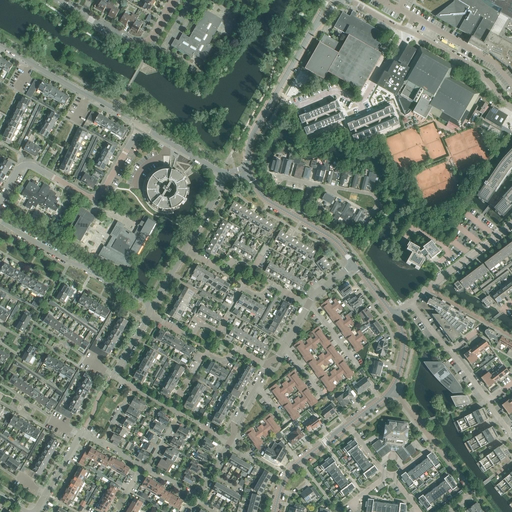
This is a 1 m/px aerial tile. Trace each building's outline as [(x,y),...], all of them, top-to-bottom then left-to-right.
[(100,2),(98,1),(94,7),(103,12),(104,9),(107,11),(108,9),(112,2),(109,1),(106,0),(105,2),(101,0),(100,2)] [(489,53),(506,68),(508,66),(511,70),(511,44),(489,32),(500,14),(511,21),(511,0),(452,0),(453,2),(435,16),(435,17),(455,28),(457,29),(470,36),(471,37),(467,43),(483,52),(488,55),(489,53)] [(108,9),(107,11),(110,12),(108,15),(114,19),(119,10),(113,7),(115,4),(112,2),(108,9)] [(150,10),(152,7),(144,2),(143,2),(142,4),(143,5),(141,8),(150,13),(151,11),(150,10)] [(192,58),(194,55),(204,61),(212,46),(209,45),(223,20),(205,10),(189,38),(182,34),(178,41),(175,39),(171,46),(192,58)] [(127,22),(130,24),(131,22),(135,15),(132,14),(126,11),(124,13),(119,22),(126,25),(127,22)] [(332,74),(361,91),(382,54),(378,52),(380,48),(380,49),(382,47),(381,46),(382,45),(375,41),(380,31),(350,15),(349,16),(342,12),(334,27),(345,34),(345,33),(348,36),(343,45),(324,34),(305,69),(327,82),(332,74)] [(135,15),(131,22),(130,24),(133,25),(131,28),(137,32),(142,23),(136,20),(138,17),(135,15)] [(416,50),(407,45),(398,61),(397,62),(400,64),(399,66),(394,63),(387,76),(385,75),(384,74),(381,78),(376,88),(376,89),(388,96),(391,97),(394,98),(395,95),(396,93),(397,94),(398,95),(399,96),(399,97),(399,98),(405,115),(409,113),(410,112),(410,111),(411,110),(412,109),(416,107),(412,112),(425,119),(430,110),(431,110),(433,111),(446,119),(448,120),(459,126),(475,98),(477,94),(448,78),(454,69),(420,49),(417,53),(415,52),(416,50)] [(13,65),(2,59),(0,62),(0,68),(9,73),(13,65)] [(39,88),(38,90),(43,93),(48,85),(48,84),(45,82),(45,83),(42,82),(41,83),(40,82),(38,85),(37,87),(39,88)] [(48,97),(49,96),(53,88),(54,87),(50,85),(50,86),(48,85),(43,93),(42,94),(48,97)] [(53,88),(49,96),(54,99),(59,91),(59,90),(56,88),(55,89),(53,88)] [(59,91),(54,99),(60,102),(64,94),(59,91)] [(65,105),(70,98),(64,94),(60,102),(65,105)] [(31,101),(22,96),(19,102),(27,106),(29,103),(30,104),(31,101)] [(306,114),(299,117),(302,124),(306,122),(336,109),(336,110),(340,108),(337,101),(330,104),(306,114)] [(481,101),(478,107),(475,106),(473,110),(472,112),(467,120),(469,122),(475,113),(476,111),(482,114),(487,105),(481,101)] [(27,106),(19,102),(16,108),(25,112),(27,106)] [(354,121),(347,124),(350,131),(354,130),(353,129),(390,114),(390,115),(394,113),(391,106),(384,109),(354,122),(354,121)] [(507,116),(492,107),(485,119),(499,128),(507,116)] [(25,112),(16,108),(14,114),(22,118),(25,112)] [(59,116),(51,111),(48,117),(56,121),(59,116)] [(308,127),(304,128),(307,136),(314,133),(313,132),(338,122),(338,123),(345,120),(342,113),(338,114),(338,115),(308,127)] [(22,118),(14,114),(11,119),(19,123),(22,118)] [(94,122),(100,125),(104,117),(99,114),(94,122)] [(53,127),(56,121),(48,117),(45,122),(53,127)] [(105,130),(105,128),(110,120),(104,117),(100,125),(103,127),(102,128),(105,130)] [(356,135),(352,136),(355,143),(362,140),(361,140),(392,127),(392,128),(399,125),(396,118),(392,119),(392,120),(356,135)] [(16,129),(19,123),(11,119),(8,125),(16,129)] [(110,120),(105,128),(111,132),(115,124),(110,120)] [(50,132),(53,127),(45,122),(42,128),(50,132)] [(111,132),(116,135),(121,126),(118,124),(117,125),(115,124),(111,132)] [(8,125),(6,131),(14,135),(16,129),(8,125)] [(121,126),(116,135),(124,139),(128,131),(126,130),(127,129),(123,127),(123,128),(121,127),(122,126),(121,126)] [(47,138),(50,132),(42,128),(39,133),(47,138)] [(76,135),(84,139),(85,136),(87,137),(89,132),(85,130),(84,132),(78,129),(76,135)] [(14,135),(6,131),(1,140),(9,144),(14,135)] [(84,139),(76,135),(73,140),(81,144),(84,139)] [(117,147),(111,143),(112,142),(107,139),(105,141),(117,147)] [(73,140),(70,146),(79,150),(81,144),(73,140)] [(29,141),(24,149),(24,150),(30,153),(30,152),(35,144),(29,141)] [(41,148),(35,144),(30,152),(36,156),(41,148)] [(103,148),(105,149),(113,154),(116,148),(108,144),(106,147),(104,146),(103,148)] [(76,156),(79,150),(70,146),(68,152),(76,156)] [(113,154),(105,149),(102,155),(110,159),(113,154)] [(495,189),(496,189),(507,172),(511,165),(511,149),(505,158),(499,166),(487,183),(485,182),(483,184),(484,185),(477,196),(487,203),(494,191),(495,189)] [(73,161),(76,156),(68,152),(65,158),(73,161)] [(99,160),(106,165),(110,159),(102,155),(99,160)] [(70,167),(73,161),(65,158),(62,163),(70,167)] [(0,164),(1,165),(9,169),(12,163),(4,159),(2,163),(1,162),(0,164)] [(99,160),(95,166),(103,170),(106,165),(99,160)] [(83,174),(86,169),(88,163),(85,162),(83,168),(80,175),(84,177),(81,181),(87,185),(91,177),(85,174),(85,175),(83,174)] [(68,173),(70,167),(62,163),(60,169),(68,173)] [(0,171),(6,174),(9,169),(1,165),(0,166),(0,171)] [(143,188),(143,190),(143,194),(144,198),(146,202),(149,206),(152,209),(156,211),(159,213),(163,214),(166,214),(170,214),(172,214),(173,213),(172,209),(174,209),(175,208),(176,208),(179,206),(182,203),(184,200),(186,196),(187,192),(187,189),(186,185),(190,184),(189,180),(187,177),(185,173),(182,171),(178,168),(174,167),(170,166),(168,165),(165,166),(163,166),(158,167),(154,169),(150,172),(147,176),(145,180),(143,185),(143,186),(143,188)] [(300,179),(304,166),(297,165),(293,177),(300,179)] [(305,167),(302,178),(308,180),(311,169),(305,167)] [(336,185),(339,173),(329,171),(326,183),(336,185)] [(369,173),(368,177),(369,177),(368,180),(371,181),(371,182),(374,183),(376,174),(369,173)] [(97,181),(91,177),(87,185),(93,188),(97,181)] [(29,182),(21,195),(29,200),(24,207),(30,210),(32,206),(36,208),(39,202),(41,204),(40,206),(47,210),(48,208),(56,212),(59,207),(56,205),(58,201),(56,200),(58,198),(55,196),(56,194),(49,190),(51,188),(44,184),(41,189),(39,187),(37,186),(38,183),(33,180),(32,183),(29,182)] [(503,198),(494,208),(503,216),(511,207),(511,206),(511,188),(505,197),(503,199),(503,198)] [(234,202),(229,210),(234,213),(239,205),(234,202)] [(234,213),(239,216),(244,208),(239,205),(234,213)] [(69,236),(80,242),(91,224),(96,217),(80,208),(70,226),(74,228),(69,236)] [(249,211),(244,208),(239,216),(244,219),(249,211)] [(244,219),(249,222),(254,213),(249,211),(244,219)] [(249,222),(254,225),(259,216),(254,213),(249,222)] [(120,265),(129,270),(133,262),(131,261),(134,255),(137,256),(156,223),(144,216),(134,234),(123,228),(125,226),(118,222),(110,235),(112,237),(106,247),(104,246),(99,255),(119,266),(120,265)] [(264,219),(259,216),(254,225),(259,228),(264,219)] [(341,221),(341,222),(343,224),(346,225),(347,226),(349,222),(350,223),(351,220),(346,218),(345,220),(344,222),(341,221)] [(259,228),(265,231),(269,222),(264,219),(259,228)] [(232,225),(223,220),(220,226),(229,231),(232,225)] [(269,222),(265,231),(270,234),(275,225),(269,222)] [(229,231),(220,226),(217,231),(226,236),(229,231)] [(226,236),(217,231),(214,236),(223,241),(226,236)] [(275,240),(280,243),(285,234),(280,231),(275,240)] [(290,237),(285,234),(280,243),(285,246),(290,237)] [(214,236),(211,241),(220,246),(223,241),(214,236)] [(285,246),(291,249),(295,240),(290,237),(285,246)] [(231,249),(236,252),(241,243),(236,240),(231,249)] [(301,243),(295,240),(291,249),(296,251),(301,243)] [(217,251),(220,246),(211,241),(208,246),(217,251)] [(434,257),(439,253),(431,241),(423,248),(424,250),(421,253),(420,252),(418,250),(419,248),(410,243),(406,250),(412,253),(407,262),(419,269),(424,259),(425,259),(427,260),(429,259),(428,257),(429,256),(432,258),(433,256),(434,257)] [(465,254),(470,247),(466,244),(464,246),(461,244),(457,242),(454,246),(465,254)] [(241,243),(236,252),(241,255),(246,246),(241,243)] [(301,254),(306,246),(301,243),(296,251),(301,254)] [(214,256),(217,251),(208,246),(205,251),(214,256)] [(241,255),(246,258),(251,249),(246,246),(241,255)] [(306,246),(301,254),(306,257),(311,249),(306,246)] [(511,253),(507,246),(502,249),(507,256),(511,253)] [(257,252),(251,249),(246,258),(252,261),(257,252)] [(311,249),(306,257),(313,261),(314,259),(312,258),(316,251),(311,249)] [(502,249),(498,253),(503,260),(507,256),(502,249)] [(498,263),(503,260),(498,253),(493,256),(498,263)] [(493,256),(489,260),(494,267),(498,263),(493,256)] [(328,262),(324,257),(316,263),(320,268),(328,262)] [(494,267),(489,260),(484,263),(489,270),(494,267)] [(268,265),(265,271),(270,274),(275,265),(268,261),(267,264),(268,265)] [(331,266),(328,262),(320,268),(323,272),(331,266)] [(0,266),(0,271),(5,274),(10,266),(4,263),(4,264),(2,263),(0,266)] [(280,268),(275,265),(270,274),(275,277),(280,268)] [(482,265),(478,268),(483,275),(487,271),(482,265)] [(11,277),(15,270),(10,266),(5,274),(11,277)] [(202,269),(197,266),(191,276),(196,278),(202,269)] [(285,271),(280,268),(275,277),(280,280),(285,271)] [(478,278),(483,275),(478,268),(473,272),(478,278)] [(207,271),(202,269),(196,278),(201,281),(207,271)] [(15,270),(11,277),(16,281),(21,273),(15,270)] [(201,281),(206,284),(211,274),(207,271),(201,281)] [(290,274),(285,271),(280,280),(285,283),(290,274)] [(473,272),(469,275),(474,282),(478,278),(473,272)] [(21,273),(16,281),(22,284),(26,276),(21,273)] [(216,277),(211,274),(206,284),(210,286),(216,277)] [(295,277),(290,274),(285,283),(290,286),(295,277)] [(469,285),(474,282),(469,275),(464,278),(469,285)] [(22,284),(21,286),(26,289),(32,279),(26,276),(22,284)] [(210,286),(215,289),(221,279),(216,277),(210,286)] [(295,277),(290,286),(295,289),(300,280),(295,277)] [(458,280),(458,281),(465,289),(469,285),(464,278),(460,282),(458,280)] [(32,279),(26,289),(31,292),(37,282),(32,279)] [(225,282),(221,279),(215,289),(220,292),(225,282)] [(300,280),(295,289),(301,292),(306,283),(300,280)] [(458,281),(454,284),(459,291),(463,288),(465,289),(458,281)] [(37,282),(31,292),(37,295),(38,293),(43,285),(37,282)] [(225,282),(220,292),(225,295),(230,285),(225,282)] [(351,288),(347,283),(339,289),(345,297),(352,291),(350,289),(351,288)] [(506,296),(510,293),(504,284),(499,287),(501,289),(506,296)] [(43,285),(38,293),(44,296),(48,288),(43,285)] [(64,285),(60,292),(67,296),(71,289),(64,285)] [(182,292),(192,297),(195,292),(185,287),(182,292)] [(501,299),(506,296),(501,289),(496,293),(501,299)] [(480,298),(483,302),(487,307),(492,304),(492,303),(495,301),(497,303),(491,296),(491,295),(490,294),(487,290),(485,291),(488,295),(489,294),(489,295),(487,297),(485,295),(480,298)] [(63,303),(67,296),(60,292),(56,299),(63,303)] [(182,292),(180,296),(189,302),(192,297),(182,292)] [(491,296),(497,303),(501,299),(496,293),(492,296),(491,296)] [(236,304),(241,307),(247,297),(242,294),(236,304)] [(78,303),(84,306),(88,298),(82,295),(78,303)] [(351,296),(343,302),(345,304),(349,301),(355,309),(360,306),(359,305),(362,303),(359,299),(356,295),(353,298),(351,296)] [(192,303),(189,302),(180,296),(177,301),(187,307),(188,304),(191,305),(192,303)] [(241,307),(246,310),(252,300),(247,297),(241,307)] [(459,334),(466,326),(470,328),(473,324),(475,325),(476,322),(432,297),(431,300),(429,299),(427,303),(435,308),(434,310),(439,315),(431,314),(452,342),(461,335),(459,334)] [(94,301),(88,298),(84,306),(89,309),(94,301)] [(327,300),(321,305),(324,310),(325,309),(327,313),(339,304),(337,302),(335,299),(333,301),(335,303),(335,304),(332,306),(331,305),(327,300)] [(246,310),(251,312),(256,303),(252,300),(246,310)] [(99,305),(94,301),(89,309),(95,312),(99,305)] [(177,301),(174,306),(184,311),(187,307),(177,301)] [(283,302),(281,306),(290,312),(293,307),(283,302)] [(255,315),(261,305),(256,303),(251,312),(255,315)] [(330,316),(329,316),(333,321),(339,316),(335,311),(335,310),(338,308),(339,308),(340,310),(343,309),(339,304),(327,313),(330,316)] [(95,312),(100,315),(105,308),(99,305),(95,312)] [(201,305),(196,314),(202,317),(207,308),(201,305)] [(266,308),(261,305),(255,315),(260,318),(266,308)] [(171,310),(172,311),(181,316),(184,311),(174,306),(174,307),(173,306),(171,310)] [(290,312),(281,306),(278,311),(288,317),(290,312)] [(105,308),(100,315),(106,319),(110,311),(105,308)] [(207,308),(202,317),(207,320),(212,311),(207,308)] [(366,308),(358,314),(361,319),(362,318),(366,322),(367,321),(369,323),(373,320),(371,318),(373,317),(366,308)] [(10,314),(4,311),(0,318),(0,319),(5,322),(10,314)] [(169,315),(179,321),(181,316),(172,311),(169,315)] [(212,311),(207,320),(212,323),(217,314),(212,311)] [(275,316),(285,321),(288,317),(278,311),(275,316)] [(43,321),(49,325),(53,318),(54,317),(49,313),(48,315),(43,321)] [(212,323),(217,326),(222,317),(217,314),(212,323)] [(31,319),(24,315),(20,322),(27,326),(31,319)] [(343,321),(339,316),(333,321),(336,326),(337,325),(339,328),(351,319),(347,315),(345,316),(347,319),(344,321),(343,321)] [(275,316),(273,321),(282,326),(285,321),(275,316)] [(128,321),(120,317),(117,323),(124,326),(125,327),(128,321)] [(59,322),(53,318),(49,325),(54,329),(59,322)] [(342,332),(341,332),(345,337),(351,332),(347,326),(350,324),(351,324),(352,326),(355,324),(351,319),(339,328),(342,332)] [(283,327),(282,326),(273,321),(270,325),(280,331),(281,331),(283,327)] [(23,333),(27,326),(20,322),(16,328),(23,333)] [(59,322),(54,329),(59,332),(64,326),(59,322)] [(376,322),(370,326),(377,335),(383,330),(376,322)] [(125,327),(124,326),(117,323),(114,328),(122,333),(125,327)] [(228,335),(233,338),(238,329),(231,325),(230,327),(232,329),(228,335)] [(277,336),(280,331),(270,325),(267,330),(277,336)] [(64,326),(59,332),(64,336),(69,329),(64,326)] [(366,326),(360,331),(362,335),(368,330),(366,326)] [(312,340),(310,337),(308,339),(312,344),(323,335),(321,332),(322,331),(318,327),(311,332),(316,337),(315,338),(313,340),(312,340)] [(111,333),(119,338),(122,333),(114,328),(111,333)] [(69,329),(64,336),(69,339),(74,333),(69,329)] [(238,329),(233,338),(239,341),(244,332),(238,329)] [(485,334),(487,337),(488,336),(492,338),(495,341),(495,342),(497,344),(501,337),(499,336),(499,335),(498,335),(498,334),(496,333),(496,332),(495,332),(494,332),(488,329),(488,330),(487,330),(486,330),(485,330),(485,331),(484,331),(484,332),(484,333),(484,334),(485,334)] [(160,342),(161,341),(165,333),(160,330),(155,339),(160,342)] [(351,332),(345,337),(348,341),(349,341),(351,344),(363,335),(362,335),(360,331),(359,330),(357,332),(359,334),(359,335),(356,337),(355,337),(351,332)] [(244,332),(239,341),(244,344),(249,335),(244,332)] [(79,336),(74,333),(69,339),(75,343),(79,336)] [(116,343),(119,338),(111,333),(108,339),(116,343)] [(165,333),(161,341),(160,342),(165,344),(166,343),(170,336),(165,333)] [(244,344),(249,347),(254,338),(249,335),(244,344)] [(323,335),(312,344),(316,349),(318,347),(316,345),(316,344),(319,342),(323,348),(330,342),(327,338),(326,338),(323,335)] [(367,340),(363,335),(351,344),(354,347),(353,348),(357,353),(363,348),(360,343),(360,342),(362,340),(363,340),(364,342),(367,340)] [(75,343),(80,347),(84,340),(79,336),(75,343)] [(170,346),(175,338),(170,336),(166,343),(170,346)] [(501,337),(497,344),(495,348),(498,349),(501,344),(505,346),(509,340),(501,336),(501,337)] [(175,338),(170,346),(175,349),(179,341),(180,340),(175,338)] [(259,341),(254,338),(249,347),(254,350),(259,341)] [(384,356),(385,353),(386,354),(388,346),(387,346),(387,344),(386,342),(387,342),(385,338),(379,342),(378,344),(376,351),(377,351),(377,354),(384,356)] [(108,339),(105,344),(113,349),(116,343),(108,339)] [(300,353),(312,344),(308,339),(306,341),(307,342),(308,344),(305,346),(304,346),(300,340),(294,345),(297,350),(298,350),(300,353)] [(481,341),(481,342),(479,343),(484,350),(489,347),(483,339),(481,341)] [(90,343),(84,340),(80,347),(85,350),(90,343)] [(179,341),(175,349),(180,351),(184,344),(179,341)] [(254,350),(259,353),(264,344),(259,341),(254,350)] [(322,353),(320,355),(324,360),(325,359),(335,351),(333,348),(334,347),(330,342),(323,348),(327,353),(327,354),(325,356),(324,355),(322,353)] [(479,343),(475,346),(480,353),(484,350),(479,343)] [(106,352),(108,354),(109,354),(113,349),(105,344),(101,350),(103,351),(106,352)] [(180,351),(184,354),(189,346),(184,344),(180,351)] [(269,347),(264,344),(259,353),(264,356),(269,347)] [(311,348),(312,348),(313,350),(316,349),(312,344),(300,353),(303,356),(302,356),(306,361),(312,356),(308,351),(308,350),(311,348)] [(26,352),(33,356),(34,357),(35,357),(36,355),(35,355),(34,354),(37,349),(32,346),(30,345),(26,352)] [(184,355),(189,358),(194,349),(189,346),(184,354),(184,355)] [(474,354),(477,359),(478,359),(476,356),(480,353),(475,346),(473,348),(473,347),(470,349),(474,354)] [(467,359),(474,354),(470,349),(468,347),(465,349),(467,352),(464,355),(467,359)] [(150,349),(147,354),(156,359),(159,354),(150,349)] [(335,351),(325,359),(324,360),(328,365),(330,363),(328,361),(328,360),(331,358),(335,363),(342,358),(338,354),(335,351)] [(22,359),(24,360),(29,363),(30,362),(31,363),(34,357),(33,356),(26,352),(22,359)] [(4,353),(0,358),(0,360),(4,364),(9,356),(4,353)] [(156,359),(147,354),(144,358),(153,364),(154,364),(157,359),(156,359)] [(474,361),(477,359),(474,354),(467,359),(469,361),(468,361),(471,365),(475,362),(474,361)] [(310,365),(312,369),(324,360),(320,355),(318,356),(320,359),(320,360),(317,362),(316,361),(312,356),(306,361),(309,366),(310,365)] [(48,369),(49,367),(53,360),(53,359),(48,356),(43,364),(46,365),(45,368),(48,369)] [(144,358),(143,360),(142,363),(149,368),(150,368),(153,364),(144,358)] [(336,376),(347,367),(345,364),(346,363),(342,358),(335,363),(339,369),(337,371),(336,371),(334,369),(332,371),(336,376)] [(53,359),(53,360),(49,367),(54,370),(59,362),(53,359)] [(325,366),(328,365),(324,360),(312,369),(315,372),(314,372),(318,377),(324,372),(320,367),(320,366),(323,364),(324,364),(325,366)] [(506,374),(508,372),(499,360),(497,361),(500,365),(497,367),(498,368),(503,375),(505,374),(506,374)] [(206,362),(203,367),(205,369),(210,372),(214,364),(210,361),(208,364),(206,362)] [(374,361),(370,374),(374,378),(376,379),(377,376),(380,376),(383,363),(374,361)] [(64,365),(59,362),(54,370),(60,373),(64,365)] [(149,368),(142,363),(139,368),(147,372),(149,368)] [(435,374),(446,366),(443,363),(436,363),(427,363),(435,374)] [(177,364),(174,369),(182,374),(184,369),(177,364)] [(219,367),(214,364),(210,372),(215,374),(219,367)] [(70,368),(64,365),(60,373),(65,376),(70,368)] [(255,370),(247,365),(244,370),(252,374),(255,370)] [(441,380),(441,381),(451,373),(449,370),(446,366),(435,374),(441,380)] [(215,374),(220,377),(224,369),(219,367),(215,374)] [(347,367),(336,376),(339,380),(342,379),(340,376),(343,374),(347,379),(354,374),(350,369),(350,370),(347,367)] [(70,368),(65,376),(68,378),(67,381),(69,382),(76,372),(70,368)] [(144,377),(147,372),(139,368),(136,373),(144,377)] [(494,371),(493,370),(499,378),(503,375),(498,368),(494,371)] [(174,369),(171,374),(179,378),(182,374),(174,369)] [(229,372),(224,369),(220,377),(224,380),(229,372)] [(252,374),(244,370),(241,375),(249,379),(252,374)] [(286,381),(284,383),(287,388),(299,379),(296,376),(297,375),(294,370),(287,375),(291,381),(288,383),(286,381)] [(499,378),(493,370),(489,373),(488,372),(488,373),(491,377),(495,382),(498,380),(497,380),(499,378)] [(332,374),(332,375),(329,377),(328,377),(324,372),(318,377),(321,382),(322,381),(324,384),(336,376),(332,371),(330,372),(332,374)] [(86,378),(83,383),(91,388),(94,382),(91,380),(92,377),(85,373),(83,376),(86,378)] [(141,382),(144,377),(136,373),(133,377),(141,382)] [(179,378),(171,374),(170,373),(168,378),(176,383),(179,378)] [(447,386),(448,387),(457,380),(454,377),(451,373),(441,381),(447,386)] [(485,382),(491,377),(488,373),(485,375),(484,374),(480,377),(483,381),(483,380),(485,382)] [(11,379),(9,382),(14,386),(19,379),(12,374),(9,378),(11,379)] [(238,379),(239,379),(246,384),(249,379),(241,375),(240,374),(238,379)] [(339,380),(336,376),(324,384),(327,387),(326,388),(330,393),(336,388),(332,382),(335,380),(336,380),(337,382),(339,380)] [(365,377),(353,386),(358,392),(359,393),(360,393),(361,393),(362,392),(362,391),(366,387),(367,388),(371,385),(365,377)] [(491,377),(485,382),(488,387),(492,384),(492,385),(495,382),(491,377)] [(176,383),(168,378),(165,383),(174,388),(175,388),(177,383),(176,383)] [(19,389),(24,382),(19,379),(14,386),(19,389)] [(244,389),(246,384),(239,379),(236,384),(244,389)] [(287,388),(291,392),(293,391),(292,388),(294,386),(295,386),(299,391),(306,386),(302,381),(301,382),(299,379),(287,388)] [(460,384),(457,380),(448,387),(456,393),(458,393),(464,392),(465,392),(460,384)] [(24,382),(19,389),(25,393),(29,386),(24,382)] [(205,387),(198,382),(195,387),(202,392),(205,393),(208,388),(206,386),(205,387)] [(91,388),(83,383),(79,388),(87,393),(91,388)] [(174,388),(165,383),(162,387),(171,392),(174,388)] [(276,396),(287,388),(284,383),(282,384),(283,387),(281,389),(280,389),(276,384),(269,389),(273,394),(273,393),(276,396)] [(241,393),(244,389),(236,384),(233,389),(241,393)] [(30,396),(34,389),(29,386),(25,393),(30,396)] [(303,397),(300,399),(298,397),(296,398),(299,403),(311,394),(308,391),(309,391),(306,386),(299,391),(303,396),(303,397)] [(343,394),(337,399),(343,407),(349,402),(348,400),(353,396),(350,393),(352,391),(348,386),(346,388),(348,391),(343,394)] [(168,397),(171,392),(162,387),(159,392),(168,397)] [(202,392),(195,387),(192,392),(200,396),(202,392)] [(79,388),(76,394),(84,398),(87,393),(79,388)] [(287,392),(289,394),(291,392),(287,388),(276,396),(278,399),(278,400),(281,405),(288,400),(284,394),(286,392),(287,392)] [(34,389),(30,396),(35,400),(40,393),(34,389)] [(231,394),(238,398),(241,393),(233,389),(231,394)] [(192,392),(189,397),(199,402),(201,397),(200,396),(192,392)] [(466,397),(464,392),(458,393),(459,396),(458,396),(455,396),(453,397),(458,406),(460,406),(462,405),(465,405),(466,405),(466,404),(469,403),(468,400),(466,397)] [(45,397),(40,393),(35,400),(40,403),(45,397)] [(81,404),(84,398),(76,394),(73,399),(81,404)] [(228,394),(225,398),(233,403),(236,398),(228,394)] [(311,394),(299,403),(303,408),(305,407),(303,404),(304,403),(306,401),(307,402),(311,407),(318,402),(314,397),(313,398),(311,394)] [(45,397),(40,403),(45,407),(50,400),(45,397)] [(186,401),(187,402),(196,407),(199,402),(189,397),(187,401),(186,401)] [(230,408),(233,403),(225,398),(223,397),(220,402),(222,403),(230,408)] [(51,398),(50,400),(45,407),(50,411),(53,408),(54,408),(58,402),(51,398)] [(285,409),(288,412),(299,403),(296,398),(294,400),(295,402),(295,403),(293,405),(292,405),(288,400),(281,405),(285,409)] [(73,399),(70,405),(78,409),(81,404),(73,399)] [(134,399),(130,405),(138,409),(139,409),(142,410),(146,403),(139,399),(138,402),(134,399)] [(511,404),(511,403),(511,404),(508,399),(505,402),(502,405),(505,409),(511,404)] [(183,406),(192,411),(193,412),(196,407),(187,402),(186,401),(183,406)] [(329,404),(330,405),(320,412),(325,419),(331,414),(332,415),(335,412),(334,410),(336,408),(332,402),(329,404)] [(227,412),(230,408),(222,403),(220,408),(227,412)] [(301,410),(303,408),(299,403),(288,412),(290,415),(290,416),(293,421),(295,419),(300,416),(296,410),(296,409),(298,407),(299,408),(301,410)] [(75,415),(78,409),(70,405),(67,410),(68,411),(71,413),(74,414),(75,415)] [(218,407),(215,411),(217,413),(225,417),(227,412),(220,408),(218,407)] [(479,424),(488,419),(483,408),(473,413),(476,418),(479,424)] [(125,414),(133,419),(136,420),(137,417),(140,412),(134,409),(133,411),(128,409),(125,414)] [(159,411),(155,419),(166,425),(167,423),(168,423),(169,421),(168,420),(169,420),(163,416),(165,414),(159,411)] [(217,413),(214,417),(222,422),(225,417),(217,413)] [(465,417),(467,422),(476,418),(473,413),(465,417)] [(267,424),(267,425),(264,427),(263,427),(261,425),(259,426),(263,431),(274,422),(272,419),(273,418),(269,414),(263,419),(267,424)] [(13,416),(9,424),(14,427),(19,419),(13,416)] [(219,426),(222,422),(214,417),(212,416),(209,421),(219,426)] [(310,420),(304,425),(308,431),(312,428),(313,429),(321,423),(316,417),(311,421),(310,420)] [(465,417),(457,421),(459,426),(459,427),(462,431),(470,427),(467,422),(465,417)] [(135,422),(135,421),(130,418),(128,421),(123,418),(120,423),(128,428),(129,425),(132,427),(135,422)] [(476,418),(467,422),(470,427),(470,428),(479,424),(476,418)] [(14,427),(20,430),(24,422),(19,419),(14,427)] [(161,424),(154,420),(154,421),(152,424),(155,426),(153,430),(160,434),(161,433),(164,429),(159,426),(161,424)] [(403,446),(403,445),(404,441),(405,441),(406,440),(407,430),(407,429),(406,429),(406,424),(406,423),(400,423),(400,422),(399,422),(395,422),(395,421),(394,422),(389,421),(388,422),(387,426),(386,426),(385,427),(385,432),(384,437),(385,438),(386,438),(385,443),(386,444),(385,444),(390,449),(391,448),(396,449),(397,450),(403,446)] [(30,426),(24,422),(20,430),(23,432),(22,434),(24,436),(25,434),(30,426)] [(271,429),(275,435),(281,430),(278,425),(277,425),(274,422),(263,431),(267,436),(269,434),(267,432),(267,431),(270,429),(271,429)] [(25,434),(24,436),(29,439),(31,437),(35,429),(30,426),(25,434)] [(180,427),(176,434),(185,439),(189,432),(190,433),(192,430),(187,426),(185,430),(180,427)] [(251,440),(263,431),(259,426),(257,428),(259,430),(259,431),(256,433),(255,433),(251,427),(245,432),(248,437),(249,437),(251,440)] [(483,432),(486,437),(495,432),(492,426),(483,432)] [(115,432),(122,437),(124,434),(127,436),(130,430),(124,427),(122,429),(118,427),(115,432)] [(304,436),(298,428),(292,433),(293,434),(287,439),(292,445),(299,440),(298,439),(300,438),(301,438),(304,436)] [(35,429),(31,437),(36,440),(41,432),(35,429)] [(154,435),(155,433),(149,429),(146,434),(149,436),(147,439),(155,443),(158,438),(154,435)] [(263,435),(265,438),(267,436),(263,431),(251,440),(254,443),(253,444),(257,448),(259,447),(262,445),(263,443),(259,438),(259,437),(262,435),(263,435)] [(475,437),(478,442),(486,437),(483,432),(475,437)] [(486,437),(489,442),(489,443),(498,437),(495,432),(486,437)] [(114,434),(110,440),(118,444),(120,440),(123,442),(125,440),(118,436),(118,437),(114,434)] [(140,440),(142,442),(141,443),(144,445),(142,448),(150,453),(153,447),(149,444),(150,442),(144,438),(141,437),(140,440)] [(201,447),(211,453),(214,446),(210,444),(212,441),(205,437),(203,441),(205,442),(201,447)] [(475,437),(470,440),(467,442),(473,452),(481,447),(478,442),(475,437)] [(478,442),(481,447),(489,442),(486,437),(478,442)] [(51,438),(48,444),(56,448),(59,443),(51,438)] [(173,438),(170,444),(179,450),(181,446),(183,447),(185,442),(179,438),(178,441),(173,438)] [(346,454),(348,452),(356,446),(358,444),(354,440),(352,442),(351,440),(347,444),(348,445),(342,449),(346,454)] [(265,454),(279,462),(281,463),(287,451),(284,450),(286,447),(281,441),(278,444),(275,442),(271,449),(268,448),(265,454)] [(48,444),(45,449),(53,454),(56,448),(48,444)] [(494,450),(498,455),(506,449),(503,444),(494,450)] [(351,455),(359,449),(356,446),(348,452),(351,455)] [(92,460),(92,459),(96,451),(91,448),(89,452),(86,457),(92,460)] [(50,459),(53,454),(45,449),(42,455),(50,459)] [(171,451),(167,449),(163,456),(171,460),(174,455),(177,456),(179,452),(173,449),(171,451)] [(197,458),(196,459),(204,464),(208,458),(205,456),(207,454),(198,449),(194,456),(197,458)] [(362,453),(359,449),(351,455),(354,459),(362,453)] [(501,460),(510,454),(506,449),(498,455),(501,460)] [(79,463),(82,465),(83,463),(86,457),(89,452),(86,450),(79,463)] [(134,456),(142,461),(143,458),(144,459),(146,460),(149,454),(141,450),(138,455),(137,454),(134,455),(134,456)] [(487,456),(490,461),(498,455),(494,450),(486,456),(487,456)] [(97,461),(101,454),(96,451),(92,459),(94,460),(93,463),(95,464),(97,461)] [(6,452),(5,454),(0,460),(5,464),(10,457),(7,455),(8,453),(6,452)] [(364,456),(362,453),(354,459),(357,462),(364,456)] [(431,453),(426,456),(428,458),(433,466),(436,469),(440,465),(436,459),(437,458),(434,454),(433,455),(431,453)] [(106,457),(101,454),(97,461),(95,464),(97,465),(99,463),(101,464),(106,457)] [(42,455),(39,460),(46,465),(50,459),(42,455)] [(232,455),(228,463),(233,465),(237,458),(232,455)] [(493,466),(501,460),(498,455),(490,461),(493,465),(493,466)] [(111,457),(110,458),(106,456),(106,457),(101,464),(106,467),(111,457)] [(357,462),(359,466),(367,460),(364,456),(357,462)] [(493,465),(490,461),(487,456),(479,461),(482,465),(483,467),(486,471),(493,465)] [(5,464),(11,467),(15,461),(10,457),(5,464)] [(111,468),(116,460),(111,457),(106,467),(107,465),(111,468)] [(326,469),(334,463),(335,462),(332,457),(329,459),(328,458),(324,461),(325,462),(320,466),(323,471),(324,470),(326,469)] [(17,458),(15,461),(11,467),(10,468),(15,472),(17,470),(18,471),(23,463),(20,464),(18,462),(19,460),(17,458)] [(242,461),(237,458),(233,465),(237,468),(242,461)] [(428,458),(426,459),(424,461),(430,468),(433,466),(428,458)] [(111,468),(116,470),(120,463),(119,462),(120,461),(116,459),(116,460),(111,468)] [(161,459),(157,466),(168,473),(174,463),(167,459),(166,462),(161,459)] [(198,475),(202,468),(196,465),(198,463),(192,459),(190,464),(192,465),(189,470),(198,475)] [(43,470),(46,465),(39,460),(35,466),(43,470)] [(370,463),(367,460),(359,466),(362,469),(370,463)] [(237,468),(242,471),(246,463),(242,461),(237,468)] [(421,463),(426,471),(430,468),(424,461),(421,463)] [(121,462),(120,463),(116,470),(121,473),(125,465),(125,464),(121,462)] [(251,466),(246,463),(242,471),(247,473),(251,466)] [(328,472),(336,467),(334,463),(326,469),(328,472)] [(370,463),(362,469),(365,473),(372,467),(370,463)] [(423,474),(426,471),(421,463),(417,466),(423,474)] [(125,465),(121,473),(120,474),(125,477),(130,468),(125,465)] [(40,476),(43,470),(35,466),(32,471),(34,472),(36,473),(39,475),(40,476)] [(372,467),(365,473),(362,475),(365,479),(371,475),(372,477),(376,473),(375,472),(377,470),(374,466),(372,467)] [(417,466),(413,469),(419,476),(423,474),(417,466)] [(84,476),(85,477),(87,478),(90,471),(86,469),(85,470),(79,467),(77,472),(84,476)] [(339,470),(336,467),(328,472),(331,476),(339,470)] [(410,471),(416,479),(419,476),(413,469),(410,471)] [(192,486),(196,479),(190,476),(192,473),(186,470),(184,475),(185,476),(183,480),(192,486)] [(339,470),(331,476),(334,479),(342,474),(339,470)] [(272,475),(264,471),(262,476),(269,480),(272,475)] [(412,482),(416,479),(410,471),(406,474),(412,482)] [(77,472),(76,472),(74,477),(82,482),(85,477),(84,476),(77,472)] [(412,482),(406,474),(405,472),(401,476),(402,478),(401,479),(404,484),(406,482),(409,487),(410,488),(415,485),(412,482)] [(503,479),(504,479),(507,484),(511,479),(511,474),(511,473),(503,479)] [(334,479),(336,483),(344,477),(342,474),(334,479)] [(451,477),(450,478),(448,475),(444,479),(445,481),(451,488),(452,490),(453,491),(458,488),(453,482),(455,481),(451,477)] [(146,489),(147,488),(151,480),(152,479),(147,476),(141,486),(146,489)] [(269,480),(262,476),(259,480),(266,485),(269,480)] [(84,482),(82,482),(74,477),(71,481),(81,487),(84,482)] [(344,477),(336,483),(339,487),(347,481),(344,477)] [(147,488),(146,489),(151,492),(152,490),(156,483),(156,482),(152,479),(151,480),(147,488)] [(496,485),(504,494),(511,488),(507,484),(504,479),(496,485)] [(266,485),(259,480),(256,485),(264,489),(266,485)] [(69,486),(78,492),(81,487),(71,481),(69,486)] [(107,490),(115,494),(116,495),(119,490),(115,488),(117,485),(110,481),(108,483),(109,484),(110,485),(107,490)] [(350,484),(347,481),(339,487),(342,490),(350,484)] [(441,483),(447,491),(451,488),(445,481),(441,483)] [(212,490),(217,493),(221,485),(216,482),(212,490)] [(152,490),(152,491),(156,493),(160,486),(156,483),(152,490)] [(342,490),(340,491),(339,492),(343,497),(348,493),(349,494),(354,491),(352,489),(355,487),(351,483),(350,484),(342,490)] [(441,483),(438,486),(444,494),(447,491),(441,483)] [(217,493),(222,495),(226,488),(221,485),(217,493)] [(264,489),(256,485),(254,490),(261,494),(264,489)] [(66,491),(73,495),(76,496),(78,492),(69,486),(66,491)] [(156,493),(161,496),(164,490),(165,488),(160,486),(156,493)] [(440,496),(444,494),(438,486),(434,489),(440,496)] [(222,495),(226,498),(231,491),(226,488),(222,495)] [(309,488),(305,491),(312,500),(316,497),(317,498),(319,498),(321,497),(315,488),(312,491),(309,488)] [(437,499),(440,496),(434,489),(431,491),(437,499)] [(114,496),(115,494),(107,490),(104,494),(114,499),(115,496),(114,496)] [(164,490),(161,496),(160,497),(165,500),(169,493),(164,490)] [(76,496),(73,495),(66,491),(63,495),(71,500),(71,499),(72,500),(73,501),(76,496)] [(226,498),(231,501),(235,493),(231,491),(226,498)] [(307,504),(312,500),(305,491),(300,494),(303,498),(300,500),(306,508),(307,508),(309,505),(307,504)] [(433,502),(437,499),(431,491),(427,494),(433,502)] [(165,500),(169,503),(174,495),(169,493),(165,500)] [(240,496),(235,493),(231,501),(236,503),(240,496)] [(102,499),(103,499),(110,503),(113,499),(114,499),(104,494),(102,499)] [(427,494),(426,495),(424,497),(430,504),(433,502),(427,494)] [(69,505),(72,500),(71,499),(71,500),(63,495),(60,500),(69,505)] [(178,498),(174,495),(169,503),(169,504),(173,507),(178,498)] [(430,504),(424,497),(422,495),(418,498),(420,501),(418,502),(422,506),(423,505),(427,511),(432,507),(430,504)] [(131,503),(140,508),(143,503),(143,504),(145,501),(140,498),(138,500),(134,498),(131,503)] [(183,501),(178,498),(173,507),(178,509),(177,510),(181,511),(184,506),(181,505),(183,501)] [(99,503),(100,504),(108,508),(110,505),(109,505),(110,503),(103,499),(102,499),(99,503)] [(371,511),(372,511),(373,502),(373,500),(368,499),(367,502),(366,502),(365,507),(367,507),(365,511),(371,511)] [(94,509),(99,511),(102,511),(103,511),(102,511),(105,511),(108,508),(100,504),(99,503),(98,502),(94,509)] [(467,511),(473,511),(479,507),(480,507),(477,502),(466,510),(467,511)] [(130,504),(128,507),(129,508),(135,511),(137,511),(140,508),(131,503),(131,505),(130,504)] [(405,511),(407,507),(405,507),(405,504),(400,503),(399,505),(398,511),(405,511)]
